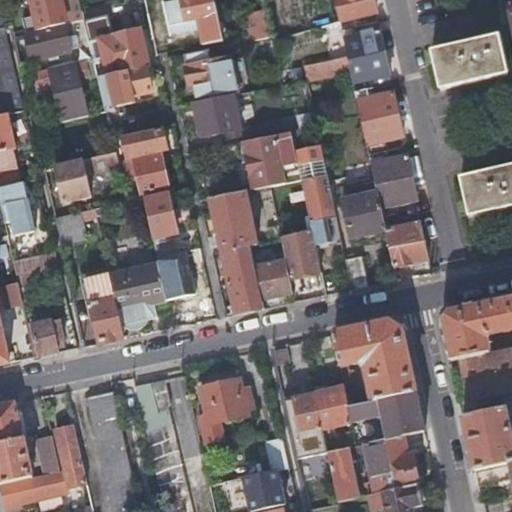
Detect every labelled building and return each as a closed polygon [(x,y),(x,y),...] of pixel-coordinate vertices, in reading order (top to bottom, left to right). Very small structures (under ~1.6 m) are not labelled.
[(24,32),(63,23),(82,18),(77,0),(28,0),(32,15),(21,17),(24,32)] [(199,28),(203,44),(223,40),(213,0),(180,0),(187,27),(191,26),(190,20),(205,17),(206,22),(207,27),(199,28)] [(374,0),(334,0),(339,20),(377,13),(374,0)] [(251,41),(271,37),(266,12),(246,16),(251,41)] [(191,26),(206,22),(205,17),(190,20),(191,26)] [(24,32),(23,33),(30,59),(70,50),(63,23),(24,32)] [(0,115),(7,114),(23,110),(15,76),(6,37),(4,27),(0,27),(0,115)] [(98,38),(106,75),(144,67),(148,66),(140,28),(98,38)] [(381,32),(344,39),(348,57),(350,68),(353,83),(391,76),(381,32)] [(441,88),(509,74),(500,35),(460,44),(432,50),(441,88)] [(233,94),(237,94),(230,59),(213,62),(210,49),(184,55),(187,68),(186,68),(189,86),(195,85),(198,102),(233,94)] [(305,65),(307,76),(350,68),(348,57),(305,65)] [(59,96),(60,98),(81,93),(78,80),(97,75),(92,58),(84,60),(84,62),(34,74),(39,97),(55,94),(56,97),(59,96)] [(144,67),(106,75),(113,106),(132,102),(131,97),(150,93),(144,67)] [(367,91),(356,93),(357,101),(367,146),(404,138),(394,94),(369,99),(367,91)] [(64,112),(66,121),(86,116),(81,93),(60,98),(61,104),(58,105),(60,113),(64,112)] [(198,102),(194,103),(201,138),(229,132),(230,138),(242,136),(233,94),(198,102)] [(0,187),(20,183),(12,149),(14,149),(7,114),(0,115),(0,187)] [(295,152),(322,146),(318,127),(291,133),(295,152)] [(112,139),(115,150),(116,153),(126,151),(127,158),(132,157),(132,158),(125,160),(130,180),(137,178),(141,194),(168,188),(161,156),(145,159),(144,154),(160,151),(166,150),(162,128),(112,139)] [(298,168),(295,152),(291,133),(239,144),(241,155),(244,170),(251,169),(255,190),(258,189),(270,187),(284,184),(283,178),(288,178),(286,171),(298,168)] [(324,155),(322,146),(295,152),(298,168),(301,180),(312,234),(315,246),(331,243),(327,220),(337,218),(324,155)] [(115,150),(55,164),(64,202),(91,195),(86,173),(119,165),(116,153),(115,150)] [(409,156),(371,164),(378,194),(381,207),(418,200),(409,156)] [(470,215),(511,206),(511,165),(462,176),(470,215)] [(0,194),(21,190),(20,183),(0,187),(0,194)] [(270,243),(281,240),(270,187),(258,189),(270,243)] [(246,192),(210,199),(235,314),(263,308),(261,301),(253,262),(249,247),(256,246),(246,192)] [(167,193),(143,197),(153,239),(176,234),(167,193)] [(381,207),(378,194),(343,201),(352,238),(386,231),(386,230),(381,207)] [(15,201),(14,196),(9,197),(10,202),(5,203),(12,236),(35,231),(28,198),(25,198),(15,201)] [(96,216),(94,208),(55,217),(61,242),(87,236),(84,219),(96,216)] [(386,230),(386,231),(394,267),(415,263),(415,264),(430,261),(421,223),(386,230)] [(312,234),(282,240),(286,261),(290,279),(321,273),(319,266),(315,246),(312,234)] [(0,259),(12,257),(9,244),(0,245),(0,259)] [(61,278),(55,250),(13,260),(18,283),(19,288),(61,278)] [(157,258),(158,263),(167,300),(184,296),(178,268),(193,265),(190,251),(157,258)] [(363,256),(346,259),(352,289),(369,286),(363,256)] [(293,294),(290,279),(286,261),(259,267),(258,261),(253,262),(261,301),(293,294)] [(158,263),(109,273),(121,324),(126,323),(127,325),(128,326),(129,327),(130,327),(132,328),(133,328),(135,328),(136,328),(138,327),(139,326),(140,325),(141,324),(142,323),(142,322),(142,320),(148,319),(145,304),(167,300),(158,263)] [(85,278),(100,343),(122,338),(112,296),(113,296),(109,273),(85,278)] [(22,304),(19,288),(18,283),(1,287),(6,307),(22,304)] [(441,322),(450,362),(459,360),(459,358),(489,352),(486,339),(490,335),(511,330),(511,296),(450,310),(441,322)] [(38,356),(58,352),(56,340),(62,339),(58,321),(52,322),(51,320),(32,324),(38,356)] [(390,322),(333,334),(343,386),(355,383),(353,373),(350,374),(348,366),(362,363),(364,366),(366,367),(373,402),(416,392),(402,331),(390,322)] [(0,364),(15,361),(12,351),(6,353),(0,324),(0,364)] [(490,354),(459,360),(468,400),(511,391),(511,348),(489,353),(490,354)] [(459,358),(459,360),(490,354),(489,353),(489,352),(459,358)] [(205,443),(224,439),(220,423),(247,417),(246,410),(251,409),(249,402),(244,402),(239,380),(235,381),(230,378),(206,383),(202,388),(199,389),(205,418),(200,419),(205,443)] [(165,380),(135,387),(164,511),(191,511),(167,410),(171,404),(165,380)] [(322,430),(351,424),(348,408),(344,388),(316,394),(323,426),(321,427),(322,430)] [(139,511),(112,392),(87,397),(114,511),(139,511)] [(424,430),(416,392),(373,402),(348,408),(351,424),(381,417),(386,438),(402,435),(424,430)] [(316,394),(292,398),(292,400),(284,401),(296,457),(327,450),(322,430),(321,427),(323,426),(316,394)] [(0,444),(23,439),(16,402),(0,405),(0,444)] [(463,416),(474,470),(509,463),(511,462),(511,419),(509,420),(506,407),(463,416)] [(87,484),(74,426),(55,430),(60,454),(67,452),(70,467),(64,469),(64,472),(59,473),(62,486),(67,484),(68,488),(87,484)] [(59,472),(50,432),(38,435),(46,475),(59,472)] [(366,484),(369,496),(419,484),(412,453),(406,454),(402,435),(386,438),(364,443),(366,450),(373,482),(366,484)] [(23,439),(0,444),(0,485),(32,478),(23,439)] [(273,471),(288,468),(282,441),(266,444),(273,471)] [(364,443),(347,447),(349,454),(366,450),(364,443)] [(327,451),(338,502),(358,498),(349,454),(347,447),(327,451)] [(67,452),(60,454),(64,469),(70,467),(67,452)] [(59,473),(59,472),(46,475),(32,478),(0,485),(0,492),(4,511),(21,507),(20,504),(64,495),(63,489),(62,486),(59,473)] [(254,497),(249,477),(228,481),(231,495),(235,511),(265,505),(263,495),(254,497)] [(231,495),(228,481),(209,485),(212,499),(231,495)] [(419,484),(369,496),(372,511),(411,511),(411,509),(424,506),(419,484)]
